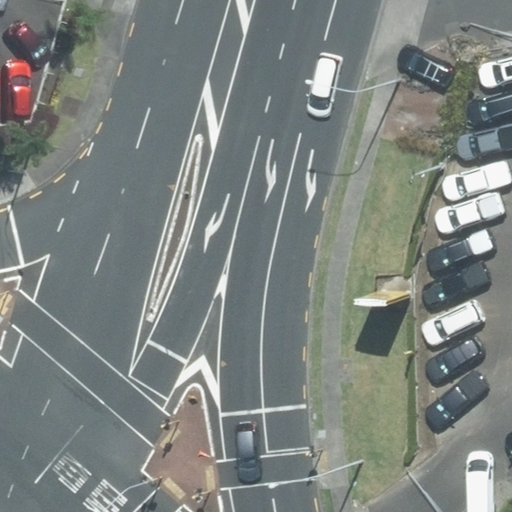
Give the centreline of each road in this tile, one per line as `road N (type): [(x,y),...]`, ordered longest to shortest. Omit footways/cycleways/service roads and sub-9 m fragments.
road 1 (secondary): [(241,123),(148,392),(82,508)]
road 2 (secondary): [(241,123),(252,349),(283,511)]
road 3 (secondary): [(25,453),(102,245),(161,118)]
road 4 (secondary): [(0,233),(71,200),(161,118)]
road 5 (secondary): [(161,118),(255,1)]
road 6 (secondary): [(255,1),(241,123)]
